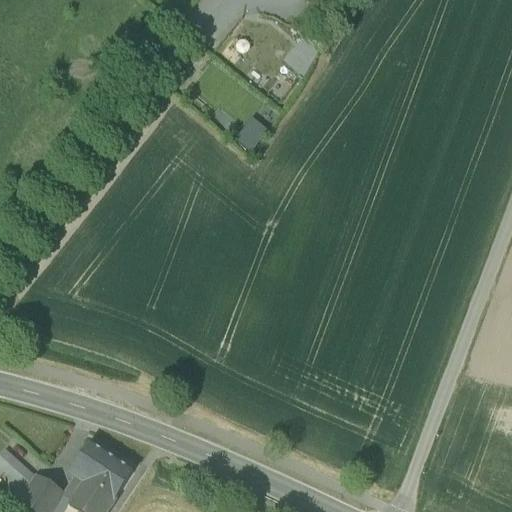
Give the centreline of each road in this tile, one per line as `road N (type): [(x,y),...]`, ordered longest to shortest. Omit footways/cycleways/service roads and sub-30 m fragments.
road 1 (tertiary): [(328,511),(126,424),(0,386)]
road 2 (unclassified): [(400,511),(511,199)]
